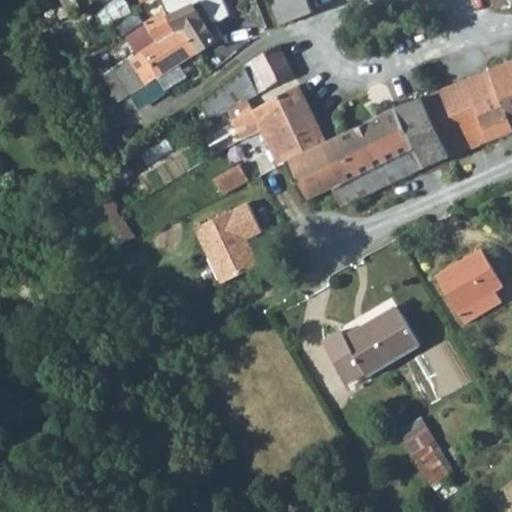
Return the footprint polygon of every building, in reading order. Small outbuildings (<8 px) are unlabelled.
[(228,17),(221,0),(157,0),(164,12),(168,20),(172,18),(184,38),(188,36),(199,54),(223,40),(214,26),(228,17)] [(269,0),(279,25),(313,14),(307,0),(269,0)] [(490,0),(496,9),(510,3),(508,0),(490,0)] [(164,12),(144,23),(157,43),(136,57),(115,69),(131,95),(199,54),(188,36),(184,38),(172,18),(168,20),(164,12)] [(136,57),(157,43),(144,23),(124,37),(136,57)] [(256,95),(292,75),(275,47),(243,68),(245,70),(256,95)] [(511,123),(511,63),(495,70),(490,71),(511,123)] [(256,95),(245,70),(221,87),(197,104),(208,122),(256,95)] [(458,83),(424,97),(423,97),(433,118),(462,109),(469,124),(480,120),(491,140),(511,132),(511,123),(490,71),(458,83)] [(293,131),(314,122),(308,108),(298,86),(251,109),(263,133),(288,122),(293,131)] [(394,108),(414,148),(423,167),(444,159),(451,156),(433,118),(423,97),(400,105),(394,108)] [(414,148),(394,108),(324,144),(341,184),(414,148)] [(461,152),(475,147),(491,140),(480,120),(469,124),(462,109),(433,118),(451,156),(461,152)] [(284,163),(324,144),(314,122),(293,131),(288,122),(263,133),(277,166),(284,163)] [(284,163),(302,202),(331,189),(341,184),(324,144),(284,163)] [(341,208),(425,170),(423,167),(414,148),(341,184),(331,189),(341,208)] [(246,179),(236,163),(211,178),(221,193),(246,179)] [(119,206),(111,193),(99,199),(105,207),(109,220),(120,213),(117,208),(119,206)] [(245,201),(192,227),(219,282),(257,263),(245,237),(259,230),(245,201)] [(125,217),(122,218),(120,213),(109,220),(109,221),(124,243),(136,237),(125,217)] [(506,291),(481,243),(434,268),(461,317),(506,291)] [(341,328),(336,319),(318,331),(343,375),(363,363),(364,366),(415,336),(392,298),(341,328)] [(424,414),(400,428),(432,484),(457,469),(424,414)]
